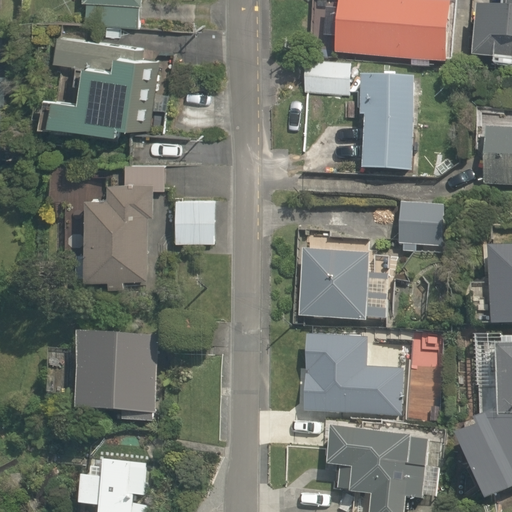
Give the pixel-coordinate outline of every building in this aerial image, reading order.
[(142,5),(146,6),(146,0),(86,0),(86,2),(90,3),(88,25),(141,29),(142,5)] [(455,6),(398,0),(338,0),(333,57),(448,69),(455,6)] [(511,67),(511,0),(502,0),(502,12),(475,9),(469,63),(511,67)] [(56,124),(123,134),(124,126),(153,131),(163,60),(146,58),(147,48),(61,37),(57,63),(80,67),(75,101),(59,98),(56,124)] [(355,66),(307,64),(306,96),(354,98),(355,66)] [(0,111),(6,113),(8,78),(0,76),(0,111)] [(413,83),(364,81),(359,177),(408,179),(413,83)] [(217,87),(172,84),(168,137),(213,141),(217,87)] [(511,133),(489,133),(486,191),(511,191),(511,133)] [(167,165),(128,165),(129,184),(112,184),(111,198),(91,198),(90,279),(113,280),(113,288),(128,288),(128,280),(151,280),(151,216),(156,216),(156,189),(167,190),(167,165)] [(218,243),(219,200),(180,200),(179,242),(218,243)] [(443,202),(399,201),(398,244),(441,245),(443,202)] [(369,255),(303,251),(299,321),(365,324),(369,255)] [(211,351),(212,318),(171,317),(170,349),(211,351)] [(302,419),(406,421),(407,368),(373,367),(374,336),(304,334),(302,419)] [(502,390),(501,412),(501,415),(457,431),(482,500),(511,488),(511,335),(479,335),(477,389),(502,390)] [(155,415),(159,415),(163,339),(84,337),(82,413),(125,414),(125,422),(155,423),(155,415)] [(371,511),(407,511),(409,501),(421,502),(429,440),(332,428),(327,470),(338,472),(335,494),(373,499),(371,511)] [(103,508),(102,511),(134,511),(136,496),(146,497),(149,467),(108,463),(106,480),(86,478),(83,506),(103,508)]
